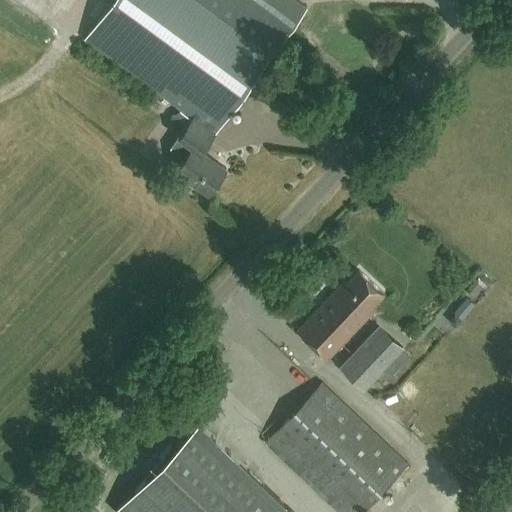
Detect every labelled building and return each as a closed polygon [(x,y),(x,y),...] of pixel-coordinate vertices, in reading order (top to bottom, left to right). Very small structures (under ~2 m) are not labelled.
[(171,147),(185,158),(176,169),(209,193),(227,168),(203,150),(216,132),(307,6),(298,0),(113,0),(85,38),(193,117),(171,147)] [(344,280),(325,300),(298,330),(328,359),(375,308),(373,306),(384,293),(359,270),(347,282),(344,280)] [(379,326),(373,332),(341,364),(367,389),(385,371),(404,351),(379,326)] [(323,381),(267,440),(343,511),(357,511),(407,460),(323,381)] [(292,511),(198,423),(116,509),(118,511),(292,511)]
